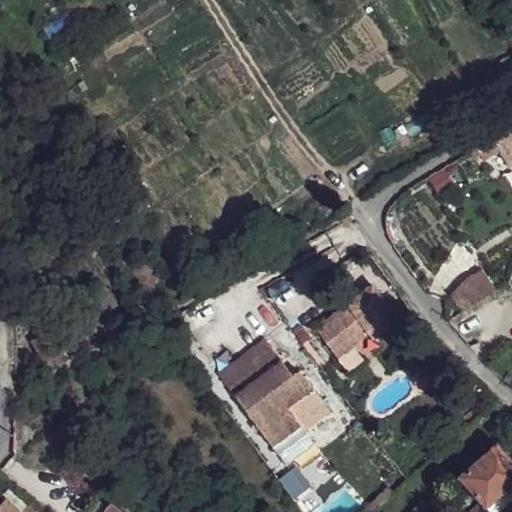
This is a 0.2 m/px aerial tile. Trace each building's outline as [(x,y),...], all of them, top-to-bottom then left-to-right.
[(501,146),(496,137),(478,148),(484,157),(501,146)] [(465,312),(498,291),(485,273),(468,284),(455,298),(465,312)] [(337,313),(316,330),(339,360),(370,335),(375,340),(400,321),(373,286),(347,306),(352,312),(342,319),(337,313)] [(347,306),(337,313),(342,319),(352,312),(347,306)] [(47,364),(78,345),(70,331),(67,325),(66,323),(36,341),(47,364)] [(266,344),(220,380),(288,469),(316,448),(306,434),(331,415),(300,375),(294,380),(266,344)] [(459,480),(486,510),(511,486),(511,463),(497,447),(459,480)] [(511,486),(486,510),(488,511),(500,511),(511,501),(511,486)] [(3,497),(6,500),(18,511),(33,511),(10,489),(3,497)] [(427,508),(430,511),(448,511),(454,508),(442,495),(427,508)] [(18,511),(6,500),(0,507),(0,511),(18,511)]
